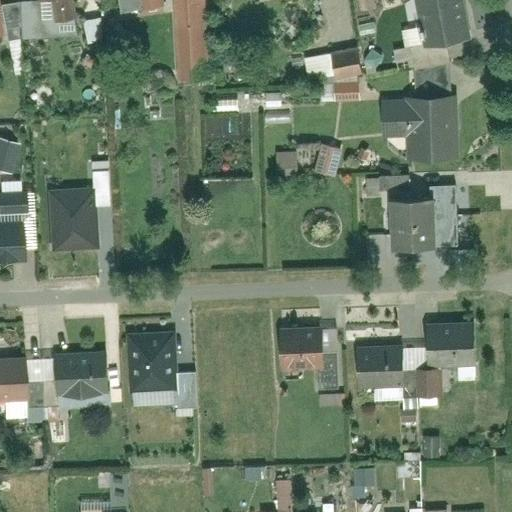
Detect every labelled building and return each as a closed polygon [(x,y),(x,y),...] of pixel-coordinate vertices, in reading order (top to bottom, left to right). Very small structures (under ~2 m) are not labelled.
[(24,0),(20,0),(3,4),(8,32),(10,38),(26,35),(24,0)] [(76,0),(55,0),(59,18),(79,14),(76,0)] [(167,0),(122,0),(124,9),(167,1),(167,0)] [(210,0),(177,0),(181,78),(214,77),(210,0)] [(474,34),(467,0),(419,0),(427,43),(474,34)] [(0,33),(8,32),(3,4),(3,2),(0,1),(0,33)] [(98,16),(87,18),(91,40),(102,38),(98,16)] [(340,74),(365,70),(361,47),(337,51),(340,74)] [(338,79),(338,99),(365,98),(365,79),(338,79)] [(413,158),(463,155),(459,91),(385,95),(387,134),(412,132),(413,158)] [(0,166),(14,170),(21,140),(0,135),(0,166)] [(316,169),(338,175),(346,147),(325,141),(316,169)] [(282,174),(303,175),(303,149),(282,149),(282,174)] [(99,184),(100,203),(116,202),(114,166),(98,166),(99,184)] [(99,184),(51,187),(54,246),(102,244),(100,203),(99,184)] [(394,198),(396,246),(459,244),(457,184),(431,185),(431,197),(394,198)] [(1,190),(2,211),(31,209),(30,188),(1,190)] [(0,259),(28,258),(26,220),(0,221),(0,259)] [(477,316),(429,319),(432,364),(480,361),(477,316)] [(329,323),(282,326),(285,368),(331,365),(329,323)] [(131,333),(135,387),(179,385),(176,331),(131,333)] [(359,339),(362,388),(415,385),(412,335),(359,339)] [(114,342),(54,346),(56,392),(116,388),(114,342)] [(0,352),(0,395),(30,394),(27,351),(0,352)] [(374,483),(373,468),(355,469),(356,485),(374,483)] [(261,511),(277,511),(278,511),(293,510),(291,481),(277,482),(278,511),(261,511)]
